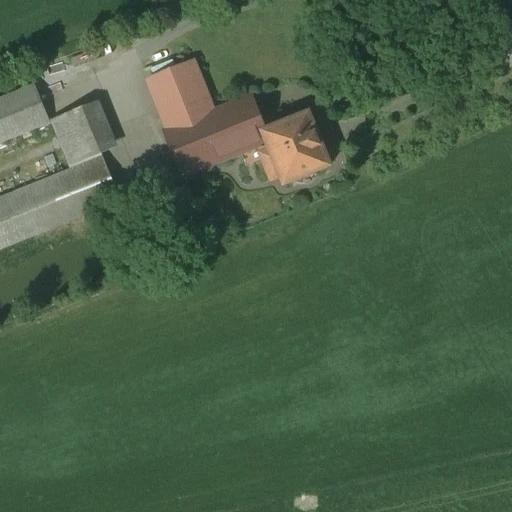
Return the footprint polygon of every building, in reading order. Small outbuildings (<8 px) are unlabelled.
[(263,134),(265,133),(251,99),(215,114),(195,65),(149,84),(169,132),(166,133),(184,178),(267,143),(263,134)] [(0,101),(0,145),(51,125),(35,87),(0,101)] [(99,104),(54,122),(72,167),(117,149),(99,104)] [(263,134),(267,143),(272,156),(266,158),(274,177),(280,175),(284,186),(297,181),(302,182),(308,182),(313,179),(317,173),(330,168),(309,115),(265,133),(263,134)] [(103,158),(0,200),(0,251),(121,203),(103,158)] [(195,186),(174,190),(178,211),(199,207),(195,186)]
